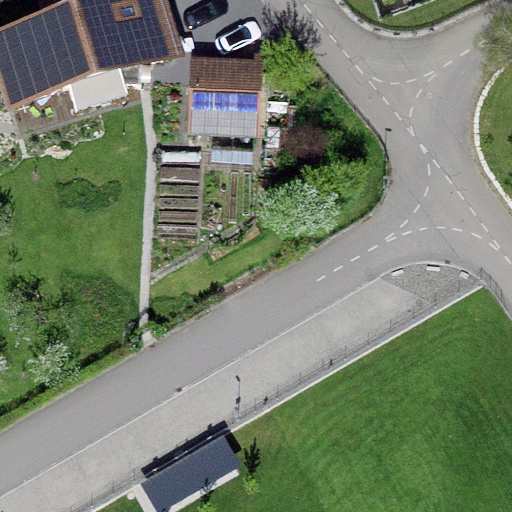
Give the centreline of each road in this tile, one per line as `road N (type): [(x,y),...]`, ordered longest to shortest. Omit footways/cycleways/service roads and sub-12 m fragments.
road 1 (residential): [(446,202),(0,463)]
road 2 (residential): [(446,202),(376,100),(288,0)]
